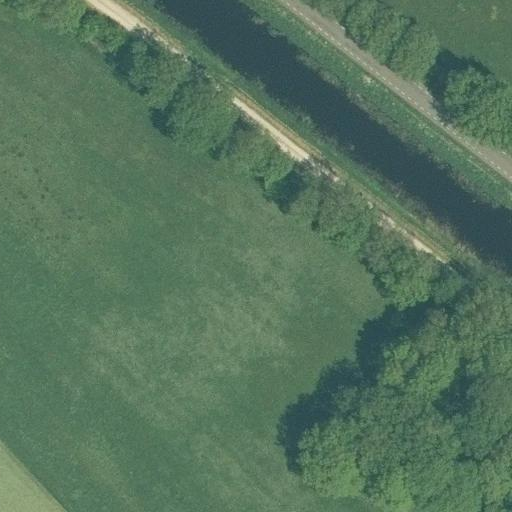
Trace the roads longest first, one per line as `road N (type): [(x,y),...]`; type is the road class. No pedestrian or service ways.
road 1 (track): [(87,0),(511,327)]
road 2 (tertiary): [(511,170),(292,0)]
